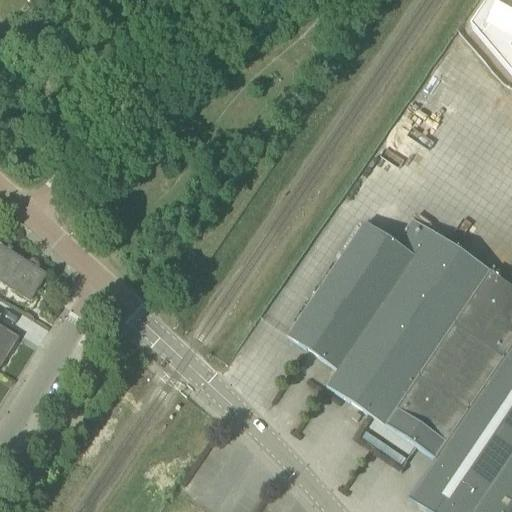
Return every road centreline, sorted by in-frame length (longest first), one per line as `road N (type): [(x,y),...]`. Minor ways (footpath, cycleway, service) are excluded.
road 1 (tertiary): [(331,511),(103,282)]
road 2 (residential): [(28,213),(223,0)]
road 3 (residential): [(0,445),(103,282)]
